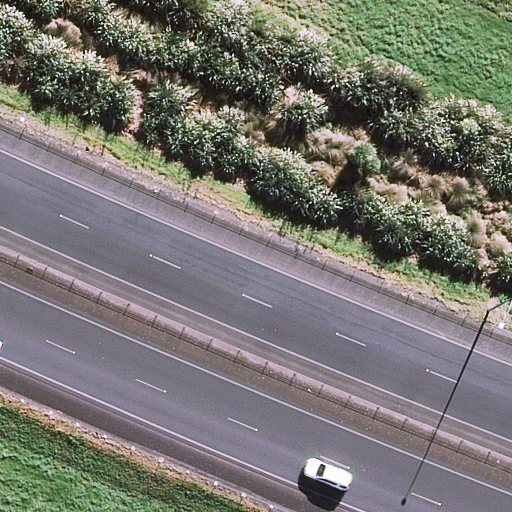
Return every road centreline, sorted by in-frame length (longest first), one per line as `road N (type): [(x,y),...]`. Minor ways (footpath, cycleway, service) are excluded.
road 1 (motorway): [(0,189),(511,403)]
road 2 (motorway): [(452,511),(0,319)]
